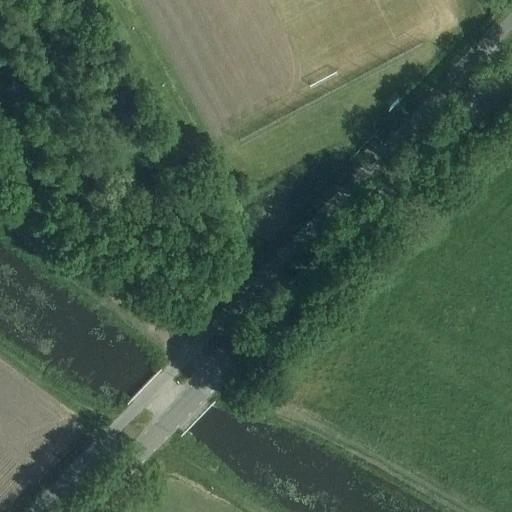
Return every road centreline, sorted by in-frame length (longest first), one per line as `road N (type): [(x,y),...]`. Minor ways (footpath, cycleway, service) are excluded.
road 1 (tertiary): [(84,511),(511,70)]
road 2 (track): [(0,215),(214,375),(457,511)]
